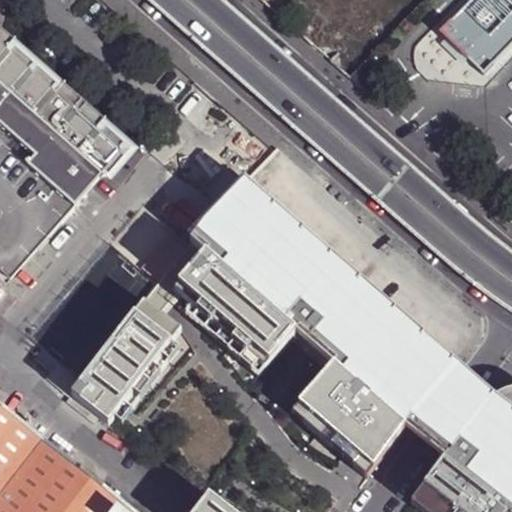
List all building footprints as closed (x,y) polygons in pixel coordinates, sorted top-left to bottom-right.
[(511,0),(471,0),(439,34),(467,60),(483,76),(494,65),(493,65),(511,44),(511,0)] [(0,242),(23,263),(123,147),(0,40),(0,242)] [(379,293),(250,178),(206,224),(190,244),(207,257),(297,336),(334,370),(406,431),(427,448),(444,463),(507,511),(511,511),(511,411),(494,399),(476,384),(376,299),(379,293)] [(0,267),(11,277),(23,263),(0,242),(0,267)] [(297,336),(207,257),(179,290),(271,367),(297,336)] [(182,334),(144,304),(70,397),(107,426),(182,334)] [(406,431),(334,370),(299,410),(374,473),(406,431)] [(511,392),(505,395),(494,399),(511,411),(511,392)] [(0,511),(133,511),(0,406),(0,511)] [(507,511),(444,463),(412,506),(419,511),(507,511)] [(227,511),(210,498),(200,511),(227,511)]
